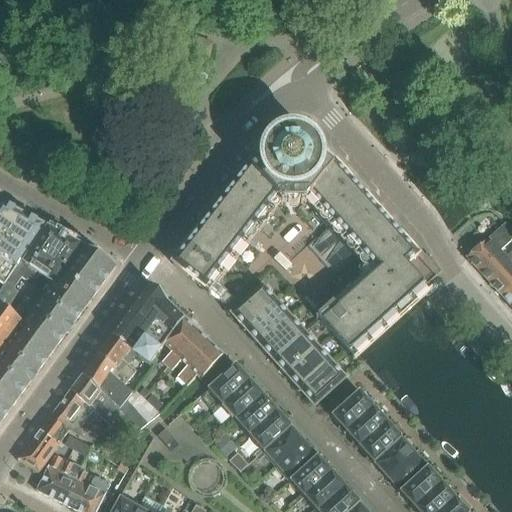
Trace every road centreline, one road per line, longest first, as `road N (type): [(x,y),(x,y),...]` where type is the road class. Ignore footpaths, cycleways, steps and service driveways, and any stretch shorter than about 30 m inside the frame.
road 1 (residential): [(299,78),(511,339)]
road 2 (tertiary): [(0,452),(143,259)]
road 3 (tertiary): [(143,259),(235,138),(299,78)]
road 4 (residential): [(0,181),(143,259)]
road 5 (tertiary): [(299,78),(412,0)]
